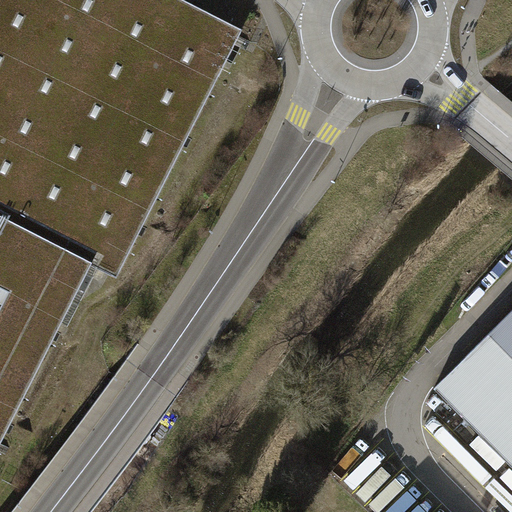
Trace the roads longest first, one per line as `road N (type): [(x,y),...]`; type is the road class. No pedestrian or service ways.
road 1 (tertiary): [(151,377),(287,179),(345,75)]
road 2 (tertiary): [(151,377),(48,511)]
